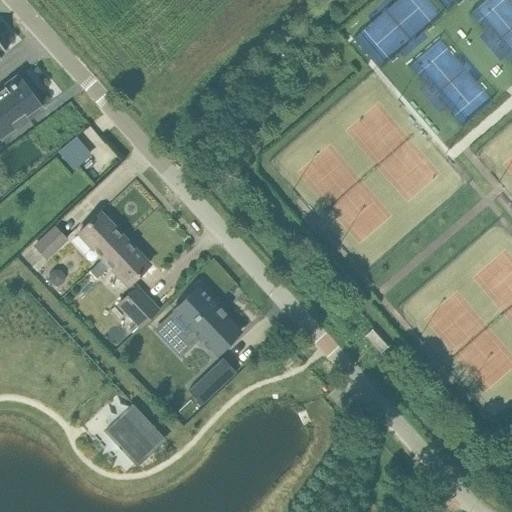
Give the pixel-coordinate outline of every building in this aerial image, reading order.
[(37,94),(25,78),(21,81),(17,77),(16,77),(17,78),(5,86),(0,89),(0,133),(2,137),(15,128),(41,108),(32,97),(37,94)] [(86,171),(111,148),(90,125),(65,148),(86,171)] [(78,232),(103,258),(124,238),(99,212),(78,232)] [(53,225),(33,244),(45,257),(65,238),(53,225)] [(102,272),(110,265),(128,284),(148,264),(124,238),(103,258),(96,265),(102,272)] [(174,312),(167,319),(184,336),(191,330),(199,338),(210,350),(210,351),(215,356),(217,355),(215,353),(240,329),(225,313),(226,313),(219,306),(198,284),(197,284),(196,285),(198,287),(173,311),(174,312)] [(136,287),(117,305),(138,327),(157,309),(136,287)] [(380,353),(388,346),(372,328),(364,335),(380,353)] [(223,357),(188,390),(202,404),(236,371),(223,357)] [(133,406),(107,430),(137,462),(163,438),(133,406)]
